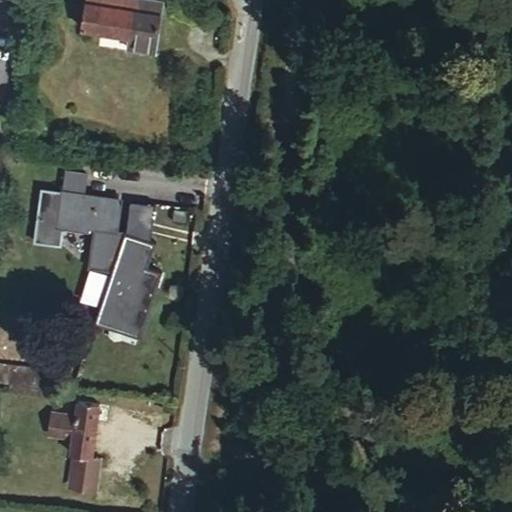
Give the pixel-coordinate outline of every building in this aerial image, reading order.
[(93,0),(90,20),(143,24),(144,0),(93,0)] [(144,0),(143,24),(142,36),(168,38),(172,0),(144,0)] [(45,168),(45,186),(73,188),(74,166),(45,168)] [(112,197),(51,194),(48,230),(108,232),(112,197)] [(0,378),(0,396),(48,401),(50,383),(0,378)] [(67,457),(75,458),(87,459),(91,406),(62,407),(62,418),(63,432),(69,432),(70,445),(67,457)] [(49,442),(70,445),(69,432),(63,432),(62,418),(49,416),(49,442)] [(87,459),(75,458),(71,490),(96,494),(97,462),(87,459)]
